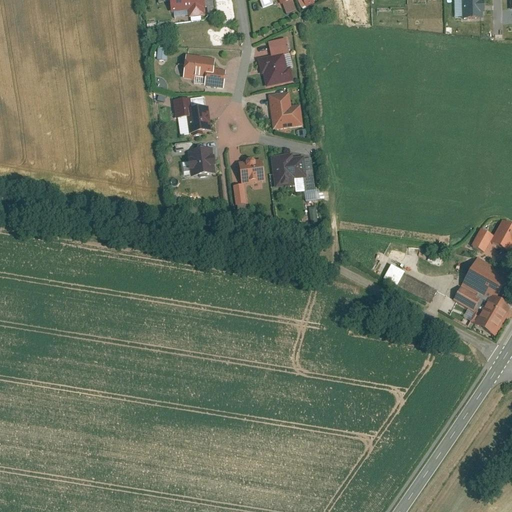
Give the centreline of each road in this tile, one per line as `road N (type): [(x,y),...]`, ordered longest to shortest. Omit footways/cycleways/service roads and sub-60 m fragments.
road 1 (unclassified): [(504,359),(362,280),(282,248),(0,200)]
road 2 (residential): [(240,0),(250,47),(233,103),(235,127),(315,150)]
road 3 (secondary): [(400,511),(504,359)]
